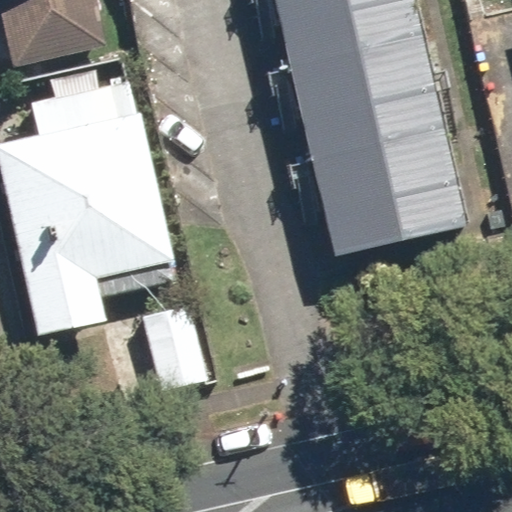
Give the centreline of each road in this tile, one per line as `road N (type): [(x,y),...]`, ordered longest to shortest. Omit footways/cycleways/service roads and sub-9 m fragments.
road 1 (tertiary): [(511,459),(292,511)]
road 2 (unknown): [(37,511),(0,358)]
